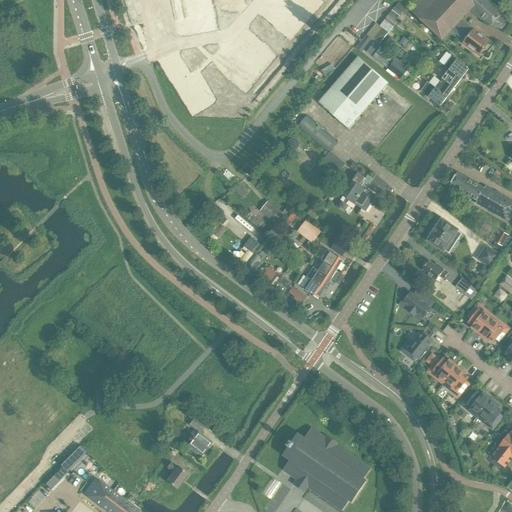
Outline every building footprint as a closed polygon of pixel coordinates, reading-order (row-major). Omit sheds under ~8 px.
[(194,0),(178,0),(188,45),(204,42),(194,0)] [(243,0),(229,0),(230,15),(244,13),(243,0)] [(268,0),(258,12),(295,43),(305,31),(268,0)] [(313,0),(289,0),(314,21),(324,9),(313,0)] [(502,13),(487,0),(417,0),(409,10),(442,42),(457,25),(462,20),(467,14),(480,26),(501,30),(506,24),(499,17),(502,13)] [(379,26),(382,28),(385,24),(390,28),(394,30),(409,10),(398,3),(394,8),(396,9),(387,22),(384,20),(379,26)] [(489,42),(483,37),(474,29),(473,30),(462,20),(457,25),(465,31),(467,29),(471,33),(463,43),(479,56),(485,48),(486,49),(490,44),(488,44),(489,42)] [(399,23),(395,28),(402,33),(406,28),(399,23)] [(385,24),(382,28),(373,40),(378,44),(390,28),(385,24)] [(247,29),(237,41),(272,70),(282,58),(247,29)] [(369,39),(361,49),(368,55),(376,45),(369,39)] [(226,50),(216,62),(253,93),(263,81),(226,50)] [(350,129),(389,83),(358,56),(319,102),(350,129)] [(431,57),(426,63),(434,69),(439,62),(431,57)] [(468,70),(452,57),(444,66),(449,70),(461,79),(468,70)] [(395,59),(388,68),(396,74),(403,65),(395,59)] [(447,97),(461,79),(449,70),(435,88),(447,97)] [(447,97),(435,88),(427,82),(420,91),(440,106),(447,97)] [(298,127),(329,153),(338,142),(307,116),(298,127)] [(347,164),(332,151),(323,161),(338,174),(347,164)] [(511,201),(485,186),(484,189),(457,173),(450,185),(477,201),(476,203),(508,221),(511,213),(511,201)] [(366,212),(376,196),(362,187),(367,179),(358,174),(350,186),(362,194),(356,205),(366,212)] [(241,186),(235,192),(243,199),(248,193),(241,186)] [(261,211),(275,222),(283,213),(268,202),(261,211)] [(289,226),(298,214),(294,211),(285,223),(289,226)] [(250,213),(246,217),(258,227),(262,222),(250,213)] [(219,229),(213,224),(216,220),(213,217),(206,224),(215,232),(219,229)] [(427,241),(444,252),(458,230),(441,219),(427,241)] [(306,221),(297,232),(312,243),(320,232),(306,221)] [(280,230),(274,237),(280,242),(286,235),(280,230)] [(500,232),(494,243),(502,247),(508,236),(500,232)] [(347,248),(337,241),(331,249),(341,256),(347,248)] [(486,246),(478,259),(491,268),(499,255),(486,246)] [(342,260),(327,251),(321,260),(336,270),(342,260)] [(330,280),(336,270),(321,260),(319,264),(316,263),(313,268),(330,280)] [(448,273),(436,264),(435,266),(429,261),(422,270),(436,281),(438,278),(440,279),(441,278),(445,280),(449,275),(448,273)] [(324,289),(330,280),(313,268),(307,278),(324,289)] [(292,285),(278,275),(276,277),(272,274),(267,282),(271,285),(270,285),(284,296),(292,285)] [(324,289),(307,278),(306,278),(309,279),(302,289),(318,299),(324,289)] [(470,287),(471,286),(462,279),(455,287),(471,300),(477,293),(470,287)] [(306,296),(293,288),(287,296),(301,305),(306,296)] [(423,318),(430,309),(427,306),(431,301),(419,291),(415,296),(410,293),(403,302),(410,307),(408,310),(414,315),(416,312),(423,318)] [(476,313),(472,310),(467,317),(471,320),(468,323),(473,326),(471,328),(479,334),(492,318),(484,312),(483,314),(478,310),(476,313)] [(492,318),(479,334),(487,341),(489,339),(493,342),(495,339),(499,342),(504,335),(501,332),(503,330),(498,326),(500,324),(492,318)] [(429,347),(428,346),(432,340),(423,332),(418,338),(417,337),(407,350),(410,352),(407,355),(414,361),(417,358),(419,360),(429,347)] [(511,344),(508,342),(503,349),(507,352),(505,354),(509,358),(507,360),(511,363),(511,344)] [(444,385),(458,367),(449,360),(448,362),(443,359),(441,361),(432,354),(426,361),(435,369),(433,371),(438,375),(436,377),(437,377),(436,379),(444,385)] [(465,373),(458,367),(444,385),(450,390),(451,388),(452,389),(454,387),(458,390),(460,388),(464,391),(469,384),(466,381),(468,378),(463,374),(465,373)] [(491,399),(483,393),(482,395),(477,392),(475,394),(471,391),(466,398),(469,401),(467,404),(472,408),(470,410),(471,410),(470,412),(476,417),(491,399)] [(491,399),(476,417),(483,423),(485,421),(486,422),(487,420),(492,424),(494,421),(498,424),(503,417),(499,414),(502,411),(497,407),(499,406),(491,399)] [(201,455),(211,442),(211,443),(212,442),(200,433),(204,428),(193,419),(188,426),(193,430),(190,434),(194,437),(188,444),(187,444),(187,445),(201,456),(202,455),(201,455)] [(290,460),(284,470),(301,481),(299,485),(303,488),(305,484),(342,510),(349,499),(352,502),(366,481),(363,479),(370,469),(335,446),(336,444),(327,438),(326,439),(311,429),(304,439),(299,436),(297,439),(295,438),(292,443),(290,442),(287,445),(289,447),(286,452),(288,453),(285,456),(290,460)] [(511,431),(510,435),(505,431),(500,437),(511,446),(511,431)] [(511,446),(500,437),(495,444),(500,447),(492,457),(495,459),(492,463),(499,468),(502,465),(505,467),(511,457),(511,446)] [(85,452),(79,446),(60,465),(66,471),(85,452)] [(176,489),(187,474),(177,466),(176,467),(170,463),(166,468),(172,472),(166,481),(176,489)] [(62,467),(59,470),(65,476),(67,473),(62,467)] [(59,470),(56,473),(62,479),(65,476),(59,470)] [(56,473),(53,476),(59,481),(62,479),(56,473)] [(53,476),(50,479),(56,484),(59,481),(53,476)] [(282,483),(271,476),(260,492),(270,500),(282,483)] [(50,479),(48,482),(53,487),(56,484),(50,479)] [(95,479),(84,494),(101,507),(112,491),(95,479)] [(48,482),(45,484),(51,490),(53,487),(48,482)] [(112,491),(101,507),(108,511),(115,511),(124,500),(112,491)] [(124,500),(115,511),(138,511),(139,511),(124,500)]
